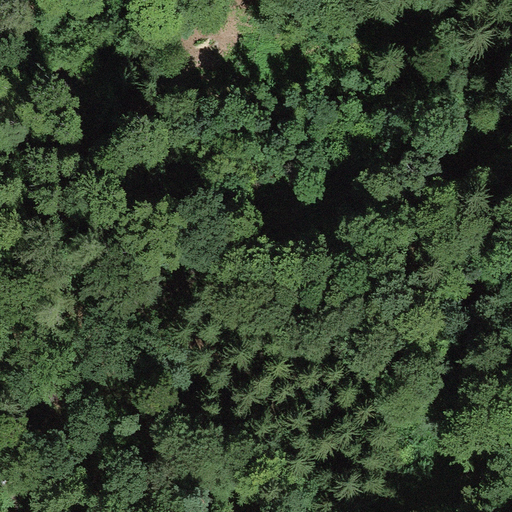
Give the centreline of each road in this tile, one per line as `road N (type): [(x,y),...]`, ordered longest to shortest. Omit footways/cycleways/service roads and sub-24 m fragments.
road 1 (track): [(9,511),(8,478),(32,407),(201,262),(284,213),(376,181),(444,165),(511,173)]
road 2 (track): [(511,452),(407,511)]
